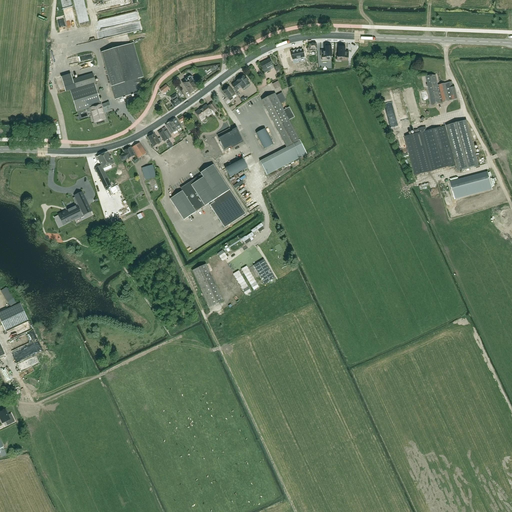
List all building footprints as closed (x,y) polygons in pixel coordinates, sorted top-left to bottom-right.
[(58,12),(60,20),(85,16),(84,7),(58,12)] [(102,27),(139,19),(138,12),(101,19),(102,27)] [(119,33),(141,27),(140,21),(108,29),(110,33),(119,31),(119,33)] [(143,77),(133,43),(101,52),(106,69),(115,99),(139,92),(136,83),(141,81),(140,78),(143,77)] [(308,51),(316,51),(316,43),(308,43),(308,47),(307,47),(308,50),(308,51)] [(331,57),(331,46),(324,47),(324,50),(321,51),(321,57),(331,57)] [(348,51),(344,51),(345,47),(338,47),(338,57),(348,58),(348,51)] [(302,49),(290,52),(292,60),(304,57),(302,49)] [(263,62),(259,64),(264,73),(270,70),(269,67),(273,66),(269,59),(263,62)] [(75,89),(95,83),(92,73),(72,79),(75,89)] [(458,98),(455,80),(439,83),(438,73),(428,75),(432,104),(442,103),(442,100),(458,98)] [(65,91),(75,89),(72,79),(70,74),(61,77),(65,91)] [(236,82),(231,85),(236,91),(241,87),(242,89),(249,84),(243,76),(236,81),(236,82)] [(190,79),(183,83),(190,93),(197,88),(190,79)] [(100,104),(96,88),(94,84),(70,91),(76,112),(90,108),(100,104)] [(165,85),(160,89),(163,93),(169,89),(165,85)] [(222,92),(230,101),(233,99),(231,97),(235,95),(229,87),(222,92)] [(239,91),(235,93),(238,102),(243,100),(239,91)] [(282,93),(276,96),(280,104),(286,101),(282,93)] [(174,108),(182,103),(176,94),(170,98),(173,102),(171,103),(174,108)] [(299,140),(279,102),(275,94),(261,101),(286,147),(259,161),(266,175),(306,154),(299,140)] [(214,112),(217,110),(212,103),(209,105),(207,107),(206,105),(195,113),(200,120),(211,112),(210,111),(212,109),(214,112)] [(105,119),(100,104),(90,108),(95,122),(105,119)] [(411,107),(413,118),(420,117),(419,105),(411,107)] [(289,108),(284,110),(289,120),(294,117),(289,108)] [(171,121),(177,130),(181,128),(175,118),(171,121)] [(458,171),(478,165),(466,120),(446,126),(458,171)] [(171,134),(177,130),(171,121),(166,124),(167,124),(165,125),(171,134)] [(425,127),(418,129),(414,131),(415,134),(405,137),(415,175),(455,164),(445,126),(427,131),(425,127)] [(265,128),(256,133),(264,149),(273,144),(265,128)] [(235,129),(218,138),(224,149),(230,146),(231,148),(243,142),(237,132),(235,129)] [(163,131),(159,134),(164,142),(167,139),(163,133),(164,132),(163,131)] [(153,147),(160,142),(161,142),(161,141),(159,139),(159,138),(157,139),(154,134),(147,138),(153,147)] [(140,157),(146,153),(139,143),(131,147),(138,158),(139,160),(142,159),(140,157)] [(128,158),(134,155),(130,147),(124,151),(125,153),(120,156),(122,161),(128,158)] [(477,151),(480,162),(487,160),(484,150),(477,151)] [(95,169),(104,188),(111,185),(103,169),(114,163),(112,160),(111,160),(107,152),(97,157),(101,165),(95,169)] [(229,177),(247,168),(243,159),(224,168),(229,177)] [(152,165),(142,168),(145,180),(155,177),(152,165)] [(183,192),(182,191),(170,199),(183,220),(213,200),(229,189),(213,165),(200,173),(201,175),(191,182),(190,184),(191,186),(183,192)] [(40,186),(48,184),(46,172),(37,173),(40,186)] [(450,182),(455,199),(492,189),(487,172),(450,182)] [(224,228),(245,214),(229,189),(213,200),(213,201),(209,204),(224,228)] [(479,199),(482,207),(506,196),(505,194),(503,195),(502,191),(496,194),(495,192),(489,195),(490,198),(484,201),(482,198),(479,199)] [(67,211),(61,214),(64,222),(65,221),(66,224),(69,222),(68,220),(69,219),(73,217),(74,217),(75,218),(81,215),(80,213),(83,212),(84,215),(90,212),(81,192),(75,196),(80,207),(77,208),(76,205),(70,208),(66,210),(67,211)] [(126,216),(135,213),(130,200),(123,203),(122,200),(121,201),(126,216)] [(241,237),(232,243),(233,243),(226,247),(226,246),(222,248),(224,252),(228,249),(229,251),(236,247),(237,249),(242,245),(241,242),(243,241),(241,237)] [(263,260),(253,265),(263,284),(273,279),(263,260)] [(192,270),(209,307),(223,301),(205,264),(192,270)] [(246,266),(240,269),(253,292),(259,289),(246,266)] [(239,271),(233,275),(245,296),(251,293),(239,271)] [(6,287),(1,291),(11,306),(0,311),(0,318),(5,328),(27,317),(20,303),(18,304),(17,304),(6,287)] [(5,335),(12,348),(13,347),(22,342),(26,342),(31,339),(30,339),(33,337),(30,331),(29,332),(20,334),(29,329),(29,327),(27,324),(23,325),(19,327),(17,328),(13,330),(4,332),(5,335)] [(23,353),(40,346),(37,340),(16,349),(21,359),(25,357),(23,353)] [(5,409),(0,411),(0,417),(2,423),(7,420),(9,424),(15,422),(11,414),(8,415),(5,409)]
